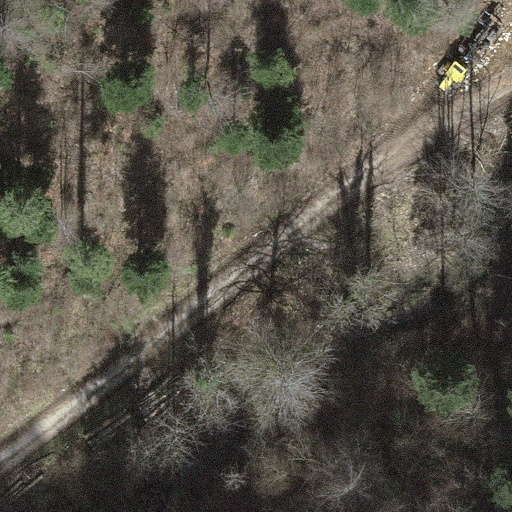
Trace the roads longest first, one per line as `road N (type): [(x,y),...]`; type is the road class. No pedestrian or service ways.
road 1 (track): [(511,88),(378,172),(0,479)]
road 2 (track): [(427,141),(449,85),(511,12)]
